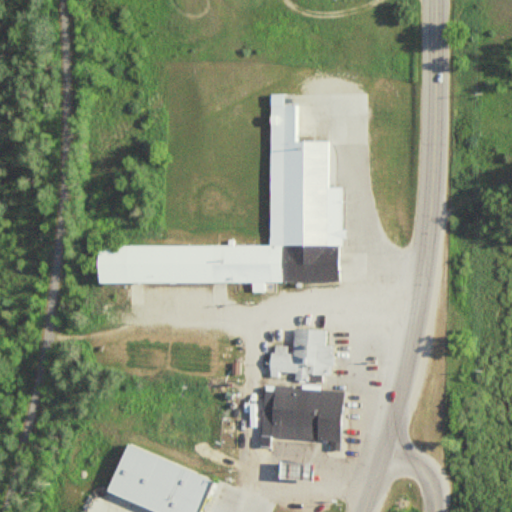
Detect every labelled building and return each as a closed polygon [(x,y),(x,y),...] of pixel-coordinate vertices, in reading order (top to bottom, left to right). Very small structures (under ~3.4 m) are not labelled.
[(270,243),(269,103),(298,103),(298,140),(329,139),(329,186),(342,185),(342,228),(347,228),(347,236),(343,236),(343,244),(341,244),(341,280),(264,280),(264,290),(251,290),(251,280),(98,281),(98,244),(229,243),(229,238),(235,238),(235,244),(270,243)] [(287,352),(292,352),(295,327),(325,330),(324,343),(331,344),(330,354),(334,354),(333,364),(329,363),(328,373),(308,371),(308,379),(294,378),(295,371),(269,369),(271,350),(274,350),(275,343),(288,344),(287,352)] [(329,439),(328,448),(340,449),(344,390),(320,388),(320,384),(302,382),(301,386),(293,386),(293,384),(274,383),(274,389),(264,388),(261,435),(329,439)] [(136,432),(115,481),(192,511),(203,511),(225,469),(136,432)] [(277,477),(311,479),(313,462),(278,460),(277,477)]
